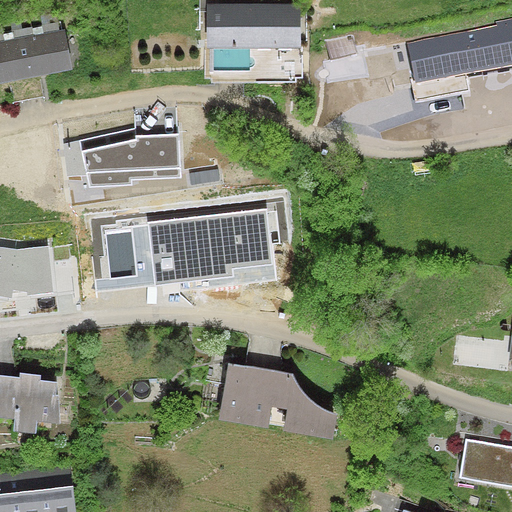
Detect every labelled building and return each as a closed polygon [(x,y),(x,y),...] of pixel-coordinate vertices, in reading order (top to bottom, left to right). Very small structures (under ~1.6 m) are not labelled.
[(295,10),(209,10),(208,42),(224,42),(224,46),(235,46),(235,42),(295,42),(295,10)] [(0,78),(6,77),(42,70),(67,65),(58,22),(0,33),(0,78)] [(511,27),(498,30),(499,34),(410,52),(416,86),(457,78),(511,67),(511,27)] [(350,37),(324,44),(329,63),(355,56),(350,37)] [(138,141),(84,153),(91,184),(129,182),(129,177),(178,176),(177,137),(138,138),(138,141)] [(265,211),(151,224),(157,283),(232,275),(231,266),(270,262),(265,211)] [(17,250),(0,247),(0,294),(11,297),(52,291),(48,248),(17,250)] [(284,427),(330,434),(332,419),(329,419),(331,412),(328,411),(326,411),(324,410),(322,409),(320,407),(318,406),(317,405),(315,404),(313,403),(311,401),(309,400),(307,399),(306,397),(304,395),(303,394),(301,392),(300,390),(299,389),(298,387),(296,385),(295,383),(294,381),(293,379),(292,378),(291,375),(285,378),(283,373),(273,377),(274,371),(243,366),(228,364),(219,415),(265,423),(269,402),(287,405),(284,427)] [(18,378),(13,378),(0,376),(0,411),(56,417),(55,395),(52,395),(54,382),(37,380),(38,375),(19,374),(18,378)] [(511,486),(511,446),(463,439),(457,478),(511,486)] [(0,511),(70,511),(65,471),(0,478),(0,511)]
